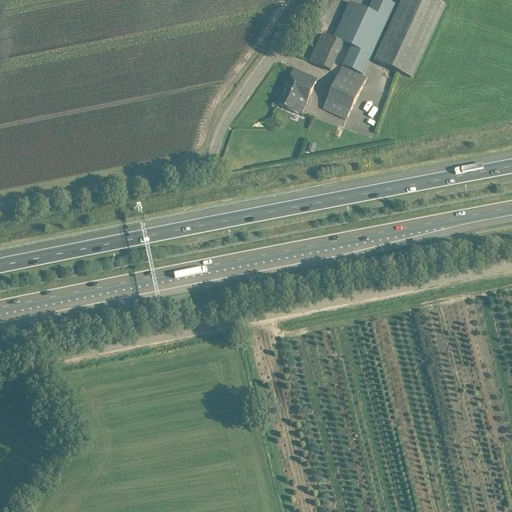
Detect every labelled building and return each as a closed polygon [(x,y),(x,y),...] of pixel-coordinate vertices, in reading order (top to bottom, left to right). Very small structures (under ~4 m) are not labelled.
[(352,48),(343,66),(362,76),(395,5),(384,0),(373,0),(369,11),(351,3),(334,39),(344,44),(343,44),(352,48)] [(403,0),(400,7),(375,61),(412,78),(446,5),(434,0),(403,0)] [(342,48),(343,44),(344,44),(334,39),(323,34),(321,38),(310,63),(331,72),(342,48)] [(362,76),(343,66),(323,110),(345,120),(346,120),(367,78),(362,76)] [(285,89),(278,105),(301,116),(308,101),(317,80),(294,69),(285,89)]
